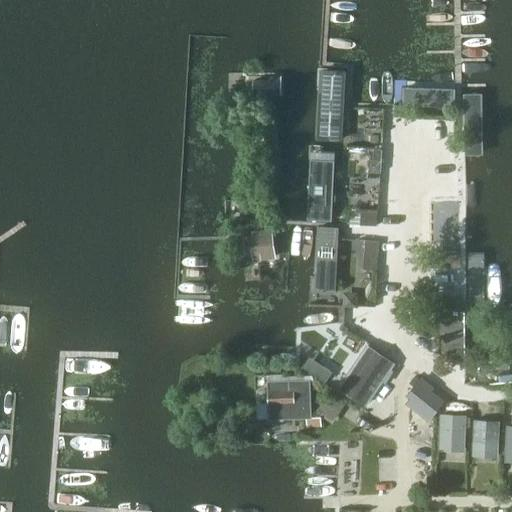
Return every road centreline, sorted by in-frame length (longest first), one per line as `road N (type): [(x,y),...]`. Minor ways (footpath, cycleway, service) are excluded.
road 1 (unknown): [(511,499),(405,496),(406,357)]
road 2 (unknown): [(406,357),(398,294),(412,132)]
